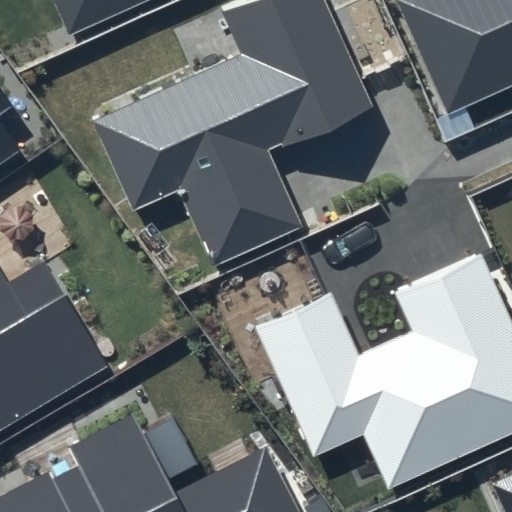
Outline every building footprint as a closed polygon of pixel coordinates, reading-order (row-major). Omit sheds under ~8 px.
[(55,0),(72,34),(145,0),(55,0)] [(241,54),(93,121),(133,210),(177,190),(212,266),(302,225),(268,153),(373,105),(324,0),(233,0),(219,6),(241,54)] [(511,0),(393,0),(446,115),(511,85),(511,0)] [(0,163),(19,151),(0,122),(0,111),(11,105),(0,88),(0,163)] [(333,293),(257,327),(314,455),(365,433),(388,486),(511,431),(511,321),(480,251),(391,291),(409,330),(359,352),(333,293)] [(0,272),(0,427),(108,363),(46,259),(6,282),(0,272)] [(49,471),(0,496),(0,511),(300,511),(267,446),(176,493),(134,412),(67,447),(76,465),(52,478),(49,471)] [(511,511),(511,475),(492,485),(503,511),(511,511)]
